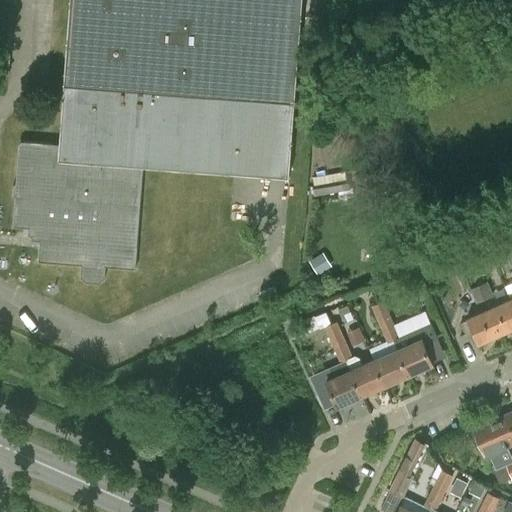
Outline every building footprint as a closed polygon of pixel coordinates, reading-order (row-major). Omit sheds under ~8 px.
[(73,0),(63,145),(21,142),(18,185),(16,185),(15,198),(18,198),(15,229),(44,231),(42,263),(94,267),(94,269),(105,270),(105,267),(138,269),(146,166),(291,176),(303,0),(73,0)] [(484,298),(493,294),(488,281),(478,284),(484,298)] [(484,298),(478,284),(471,287),(476,301),(484,298)] [(385,321),(392,318),(384,300),(372,306),(381,326),(386,324),(385,321)] [(511,329),(511,303),(510,300),(489,309),(500,335),(511,329)] [(500,335),(489,309),(467,319),(478,345),(500,335)] [(386,324),(381,326),(387,341),(388,343),(394,340),(400,337),(399,336),(394,324),(392,318),(385,321),(386,324)] [(325,327),(334,347),(340,345),(338,342),(345,339),(337,321),(325,327)] [(400,337),(394,340),(409,375),(433,364),(424,343),(438,337),(432,322),(430,323),(399,336),(400,337)] [(361,324),(349,329),(355,343),(367,338),(361,324)] [(353,358),(352,356),(345,339),(338,342),(340,345),(334,347),(341,363),(347,361),(353,358)] [(375,360),(386,385),(409,375),(394,340),(388,343),(387,341),(370,349),(375,360)] [(353,358),(347,361),(351,371),(362,396),(386,385),(375,360),(364,365),(361,357),(355,355),(352,356),(353,358)] [(362,396),(351,371),(327,381),(338,407),(362,396)] [(511,445),(511,412),(497,419),(509,447),(511,445)] [(509,447),(497,419),(475,429),(485,452),(496,448),(498,452),(509,447)] [(389,490),(404,497),(416,474),(411,471),(426,442),(416,437),(389,490)] [(442,469),(432,489),(438,491),(439,488),(445,491),(453,475),(442,469)] [(451,489),(463,495),(471,480),(459,474),(451,489)] [(469,491),(470,492),(479,496),(480,497),(486,485),(475,480),(469,491)] [(424,505),(430,508),(436,511),(436,509),(445,491),(439,488),(438,491),(432,489),(424,505)] [(488,493),(479,510),(482,511),(486,511),(487,510),(490,511),(492,511),(497,504),(500,498),(499,498),(488,493)] [(511,511),(511,503),(508,502),(502,511),(511,511)]
